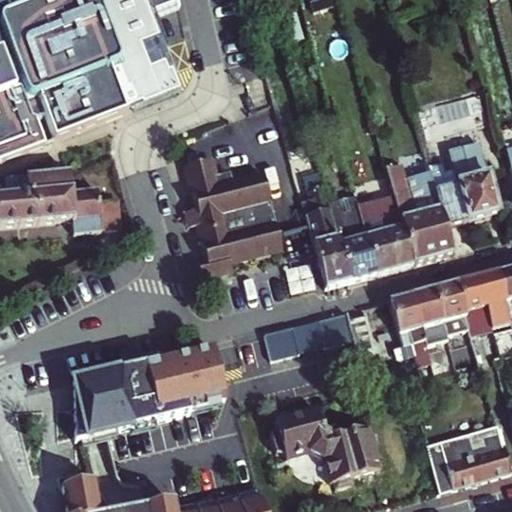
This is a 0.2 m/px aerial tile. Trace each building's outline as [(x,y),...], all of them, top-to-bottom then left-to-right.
[(0,163),(124,117),(123,113),(173,94),(157,51),(161,50),(148,15),(177,4),(176,0),(29,0),(0,11),(0,163)] [(400,0),(388,0),(392,14),(404,11),(400,0)] [(460,0),(463,9),(475,5),(473,0),(460,0)] [(427,171),(428,177),(444,232),(496,218),(477,149),(447,157),(452,174),(442,176),(440,167),(427,171)] [(511,151),(503,154),(511,185),(511,151)] [(209,167),(183,173),(194,217),(190,217),(194,233),(202,264),(203,265),(211,263),(213,272),(226,269),(280,255),(261,182),(230,189),(228,180),(213,183),(209,167)] [(400,168),(385,172),(412,269),(427,265),(451,259),(444,232),(428,177),(404,183),(400,168)] [(412,269),(385,172),(374,175),(381,203),(383,209),(376,211),(375,204),(356,209),(375,279),(412,269)] [(0,229),(69,223),(71,238),(100,235),(100,234),(97,205),(95,192),(70,195),(68,176),(2,184),(4,202),(0,201),(0,229)] [(349,285),(325,198),(324,193),(322,191),(306,195),(310,210),(301,212),(306,229),(314,256),(314,259),(324,292),(349,285)] [(375,279),(356,209),(353,199),(339,203),(337,194),(325,198),(349,285),(375,279)] [(97,205),(100,234),(121,231),(117,202),(97,205)] [(185,235),(194,233),(190,217),(181,220),(185,235)] [(314,256),(306,229),(280,236),(288,263),(314,256)] [(228,276),(226,269),(213,272),(211,263),(203,265),(202,264),(196,266),(200,283),(228,276)] [(511,272),(509,273),(495,277),(507,321),(511,320),(511,272)] [(455,287),(464,321),(468,333),(469,340),(476,338),(475,335),(509,326),(507,321),(495,277),(455,287)] [(468,333),(464,321),(455,287),(433,293),(445,339),(468,333)] [(410,299),(424,351),(447,345),(445,339),(433,293),(410,299)] [(391,335),(396,353),(410,350),(415,370),(428,367),(424,351),(410,299),(384,306),(391,335)] [(345,316),(316,323),(323,350),(352,343),(346,322),(345,316)] [(356,358),(371,354),(361,318),(346,322),(352,343),(356,358)] [(291,330),(263,337),(270,364),(298,357),(291,330)] [(117,375),(133,431),(188,417),(187,412),(223,403),(211,351),(117,375)] [(424,374),(427,386),(433,384),(430,373),(424,374)] [(73,446),(133,431),(117,375),(72,386),(73,446)] [(401,383),(387,386),(390,397),(403,393),(401,383)] [(313,413),(272,425),(274,430),(269,436),(275,457),(282,457),(283,463),(307,455),(320,460),(328,488),(331,487),(333,495),(350,489),(348,482),(378,472),(366,431),(334,440),(320,435),(313,413)] [(498,430),(425,451),(437,497),(511,476),(498,430)] [(62,511),(163,511),(163,508),(143,511),(141,511),(96,511),(92,486),(59,492),(62,511)] [(172,506),(163,508),(163,511),(221,511),(223,511),(222,511),(263,511),(258,491),(173,511),(172,506)]
